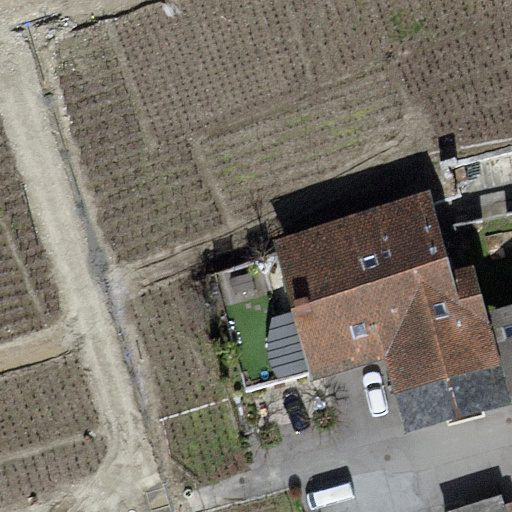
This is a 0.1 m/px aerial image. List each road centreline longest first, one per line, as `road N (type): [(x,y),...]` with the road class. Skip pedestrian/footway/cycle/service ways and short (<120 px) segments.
road 1 (residential): [(11,18),(153,511)]
road 2 (residential): [(511,421),(153,511)]
